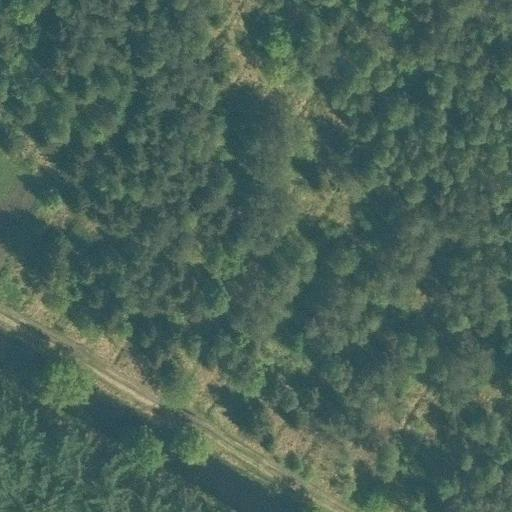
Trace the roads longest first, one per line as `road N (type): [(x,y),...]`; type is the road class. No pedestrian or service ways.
road 1 (track): [(342,511),(0,310)]
road 2 (track): [(204,511),(0,392)]
